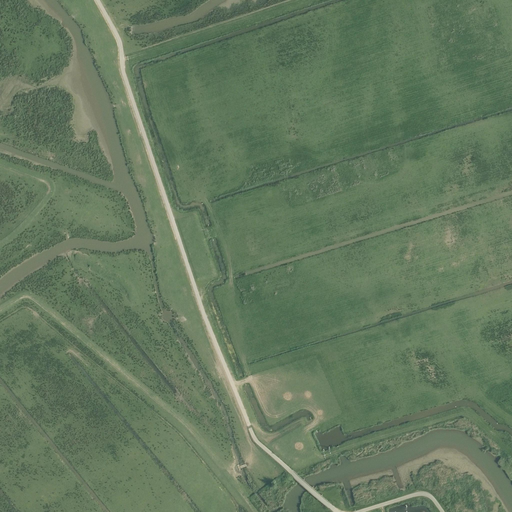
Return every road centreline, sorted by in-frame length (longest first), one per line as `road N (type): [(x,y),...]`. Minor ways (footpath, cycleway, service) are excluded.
road 1 (unclassified): [(291,472),(249,426),(182,256),(116,34),(95,0)]
road 2 (track): [(232,383),(249,378),(226,239),(218,230),(177,240)]
